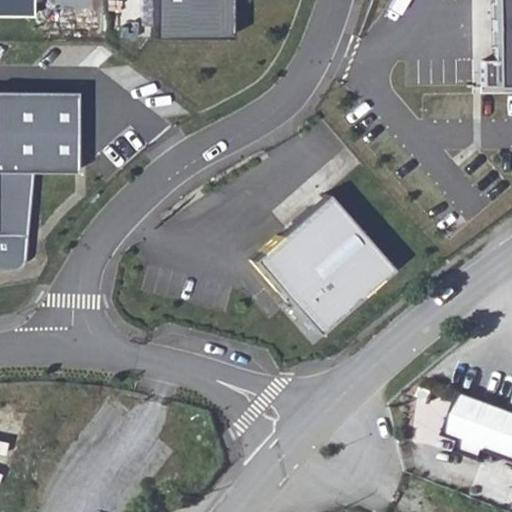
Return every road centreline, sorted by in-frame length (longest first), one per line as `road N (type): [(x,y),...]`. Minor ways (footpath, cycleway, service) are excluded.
road 1 (residential): [(54,340),(108,225),(202,143),(263,112),(294,80),(328,0)]
road 2 (residential): [(307,428),(200,376),(54,340)]
road 3 (tertiary): [(511,258),(307,428)]
